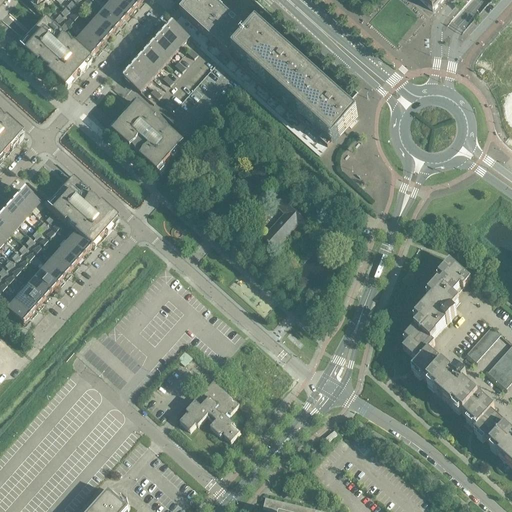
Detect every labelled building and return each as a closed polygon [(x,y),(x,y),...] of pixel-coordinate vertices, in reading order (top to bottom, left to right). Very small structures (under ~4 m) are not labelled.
[(26,0),(39,11),(45,4),(40,0),(26,0)] [(116,0),(115,0),(110,6),(126,21),(132,14),(116,0)] [(130,0),(116,0),(132,14),(138,7),(130,0)] [(327,148),(355,118),(257,30),(250,38),(207,0),(195,0),(173,26),(189,40),(217,65),(240,86),(319,157),(327,148)] [(419,0),(428,8),(433,13),(444,0),(419,0)] [(76,8),(71,3),(67,8),(70,11),(76,8)] [(110,6),(104,13),(120,27),(126,21),(110,6)] [(70,14),(65,10),(61,15),(64,18),(70,14)] [(104,13),(98,20),(114,34),(120,27),(104,13)] [(65,22),(60,17),(55,22),(58,25),(65,22)] [(29,33),(31,35),(25,42),(25,43),(19,49),(66,91),(92,63),(90,61),(74,47),(42,18),(29,33)] [(98,20),(92,26),(108,41),(114,34),(98,20)] [(92,26),(86,33),(102,47),(108,41),(92,26)] [(173,26),(167,33),(183,47),(189,40),(173,26)] [(511,26),(484,58),(511,82),(511,26)] [(86,33),(80,40),(96,54),(102,47),(86,33)] [(177,54),(183,47),(167,33),(161,40),(177,54)] [(74,47),(90,61),(96,54),(80,40),(74,47)] [(171,61),(177,54),(161,40),(155,46),(171,61)] [(165,68),(171,61),(155,46),(149,53),(165,68)] [(159,74),(165,68),(149,53),(143,60),(159,74)] [(153,81),(159,74),(143,60),(136,66),(153,81)] [(166,107),(156,119),(186,146),(240,86),(217,65),(174,114),(166,107)] [(147,88),(153,81),(136,66),(130,73),(147,88)] [(130,73),(124,80),(141,95),(147,88),(130,73)] [(185,147),(140,106),(113,135),(158,176),(185,147)] [(0,160),(23,135),(0,114),(0,160)] [(274,195),(283,185),(270,174),(261,183),(274,195)] [(46,209),(76,236),(91,250),(118,220),(72,180),(46,209)] [(39,206),(23,192),(16,200),(31,214),(39,206)] [(302,230),(311,220),(286,197),(277,207),(287,216),(263,242),(274,252),(298,226),(302,230)] [(25,221),(31,214),(16,200),(9,208),(25,221)] [(18,229),(25,221),(9,208),(2,215),(18,229)] [(0,226),(11,237),(18,229),(2,215),(0,217),(0,226)] [(50,218),(45,223),(49,226),(55,222),(50,218)] [(49,229),(44,225),(39,230),(42,233),(49,229)] [(0,240),(4,244),(11,237),(0,226),(0,240)] [(42,237),(37,233),(32,238),(36,241),(42,237)] [(85,257),(91,250),(76,236),(69,243),(85,257)] [(35,245),(30,240),(25,245),(29,248),(35,245)] [(78,265),(85,257),(69,243),(62,251),(78,265)] [(24,248),(19,253),(22,256),(29,252),(24,248)] [(71,272),(78,265),(62,251),(55,258),(71,272)] [(16,255),(12,260),(15,263),(21,260),(16,255)] [(64,280),(71,272),(55,258),(49,266),(64,280)] [(10,263),(5,268),(8,271),(15,267),(10,263)] [(456,374),(431,351),(435,346),(432,343),(447,326),(457,316),(453,312),(460,304),(455,300),(463,290),(471,282),(450,263),(439,276),(443,280),(428,297),(433,301),(416,320),(420,324),(405,340),(410,344),(403,352),(415,362),(417,360),(420,362),(418,365),(413,371),(434,391),(436,389),(440,392),(436,396),(452,410),(455,406),(459,409),(457,411),(478,430),(475,434),(500,457),(499,458),(511,470),(511,430),(494,414),(497,411),(472,388),(471,387),(470,388),(466,385),(467,384),(456,374)] [(57,288),(64,280),(49,266),(42,274),(57,288)] [(51,295),(57,288),(42,274),(35,281),(51,295)] [(44,303),(51,295),(35,281),(28,289),(44,303)] [(37,310),(44,303),(28,289),(21,296),(37,310)] [(30,318),(37,310),(21,296),(15,304),(30,318)] [(23,326),(30,318),(15,304),(7,312),(23,326)] [(501,337),(492,329),(487,334),(497,342),(501,338),(501,337)] [(497,342),(487,334),(483,338),(493,347),(497,342)] [(493,347),(483,338),(479,343),(489,351),(493,347)] [(489,351),(479,343),(475,347),(485,356),(489,351)] [(485,356),(475,347),(471,352),(481,360),(485,356)] [(481,360),(471,352),(467,356),(476,365),(481,360)] [(186,353),(179,360),(186,366),(193,358),(186,353)] [(511,366),(511,364),(509,361),(504,357),(500,362),(509,370),(511,366)] [(509,370),(500,362),(496,366),(505,374),(509,370)] [(501,379),(505,374),(496,366),(492,370),(501,379)] [(501,379),(492,370),(488,375),(497,383),(501,379)] [(511,384),(511,380),(505,374),(501,379),(510,387),(511,384)] [(510,387),(501,379),(497,383),(506,391),(510,387)] [(232,446),(240,436),(233,430),(235,428),(225,419),(228,415),(231,417),(239,407),(213,384),(201,398),(205,402),(199,409),(195,405),(187,415),(189,417),(188,419),(187,418),(180,425),(190,434),(197,427),(199,429),(207,419),(215,426),(210,431),(221,440),(223,437),(225,438),(224,439),(232,446)] [(342,430),(338,435),(343,439),(347,435),(342,430)] [(334,433),(325,440),(328,444),(337,437),(334,433)] [(128,511),(129,511),(124,508),(128,503),(122,498),(118,502),(109,494),(92,511),(128,511)] [(314,511),(265,500),(262,511),(314,511)]
